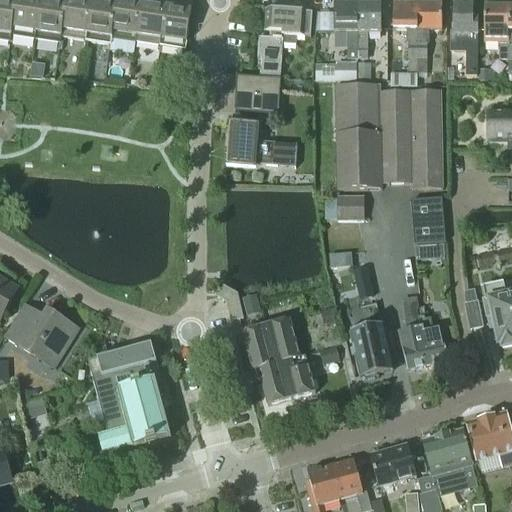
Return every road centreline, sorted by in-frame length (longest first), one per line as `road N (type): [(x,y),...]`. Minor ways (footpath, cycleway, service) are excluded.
road 1 (residential): [(189,332),(193,174),(209,20),(218,0)]
road 2 (tertiary): [(511,392),(245,466)]
road 3 (residential): [(189,332),(94,303),(0,243)]
road 4 (tertiary): [(72,511),(223,472)]
road 5 (residential): [(223,472),(189,332)]
